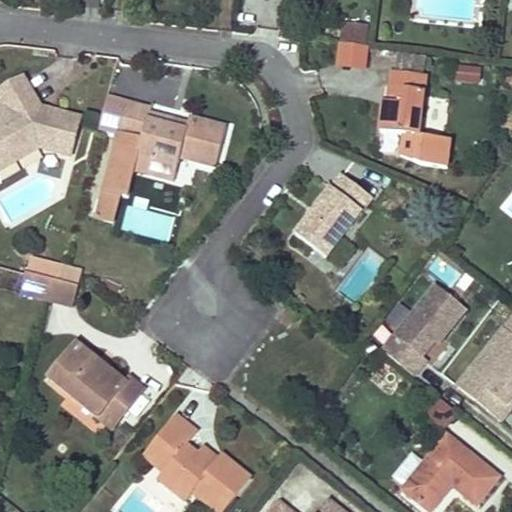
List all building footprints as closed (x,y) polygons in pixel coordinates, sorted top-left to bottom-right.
[(370,30),(344,27),(342,47),(367,50),(370,30)] [(367,50),(342,47),(340,65),(365,68),(367,50)] [(481,67),(457,64),(455,77),(479,80),(481,67)] [(365,68),(340,65),(338,83),(363,86),(365,68)] [(450,142),(417,139),(425,77),(394,73),(391,104),(385,103),(382,134),(403,137),(400,158),(421,167),(446,170),(450,142)] [(0,112),(0,158),(16,150),(19,155),(33,147),(44,150),(73,156),(83,118),(53,109),(51,113),(47,115),(36,121),(32,114),(43,108),(25,77),(0,90),(0,91),(8,107),(0,112)] [(134,103),(108,97),(99,131),(85,185),(105,190),(99,215),(116,219),(122,194),(129,196),(135,173),(139,159),(152,162),(155,168),(153,178),(177,184),(183,160),(217,170),(228,127),(193,118),(192,124),(190,131),(150,120),(148,127),(129,122),(134,103)] [(153,108),(134,103),(129,122),(148,127),(150,120),(151,113),(153,108)] [(47,115),(43,108),(32,114),(36,121),(47,115)] [(151,113),(150,120),(190,131),(192,124),(151,113)] [(383,135),(379,151),(397,156),(401,139),(383,135)] [(0,176),(44,150),(33,147),(19,155),(16,150),(0,158),(0,176)] [(139,159),(135,173),(153,178),(155,168),(152,162),(139,159)] [(315,217),(311,215),(295,235),(327,259),(371,202),(340,177),(315,209),(319,212),(315,217)] [(33,261),(30,275),(54,281),(60,283),(63,269),(33,261)] [(63,269),(60,283),(78,288),(82,274),(63,269)] [(30,275),(24,296),(48,303),(54,281),(30,275)] [(54,281),(48,303),(73,309),(78,288),(60,283),(54,281)] [(435,342),(439,337),(443,340),(466,311),(436,287),(412,316),(399,333),(382,353),(413,379),(427,362),(422,359),(435,342)] [(288,306),(277,321),(288,330),(300,314),(288,306)] [(399,333),(412,316),(399,306),(386,323),(399,333)] [(511,320),(459,388),(475,402),(486,389),(509,407),(511,403),(511,320)] [(50,380),(99,420),(111,406),(124,417),(141,396),(78,345),(50,380)] [(486,389),(475,402),(504,425),(511,415),(511,403),(509,407),(486,389)] [(426,415),(446,429),(457,413),(437,400),(426,415)] [(111,406),(99,420),(113,431),(124,417),(111,406)] [(176,416),(155,443),(175,459),(165,472),(159,480),(187,502),(195,494),(217,511),(224,511),(250,479),(222,456),(218,460),(213,466),(200,456),(188,446),(199,433),(176,416)] [(427,511),(433,511),(450,493),(443,488),(448,483),(454,488),(477,507),(500,479),(447,436),(402,491),(427,511)] [(155,443),(144,455),(165,472),(175,459),(155,443)] [(204,450),(200,456),(213,466),(218,460),(204,450)] [(404,488),(420,462),(410,455),(393,481),(404,488)] [(443,488),(450,493),(454,488),(448,483),(443,488)] [(278,511),(342,511),(330,501),(320,511),(289,511),(283,507),(278,511)]
